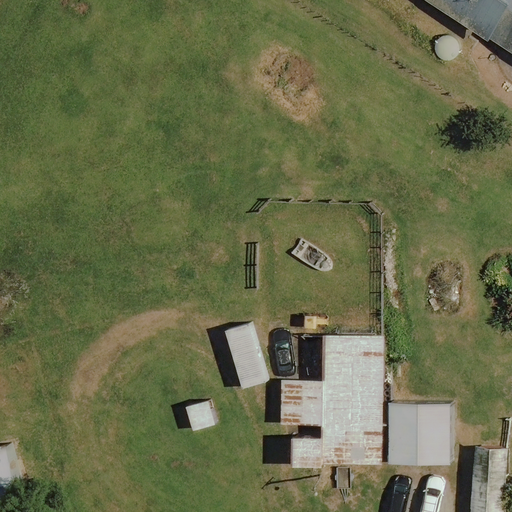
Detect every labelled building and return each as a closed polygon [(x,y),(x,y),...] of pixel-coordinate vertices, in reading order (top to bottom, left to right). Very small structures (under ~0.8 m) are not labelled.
[(511,0),(446,0),(511,39),(511,0)] [(258,318),(227,328),(246,392),(278,383),(258,318)] [(389,461),(391,333),(336,332),(336,380),(292,379),(291,459),(389,461)] [(458,401),(398,401),(398,461),(458,461),(458,401)] [(34,511),(16,442),(0,446),(0,511),(34,511)] [(509,511),(511,465),(511,445),(483,444),(478,511),(509,511)]
